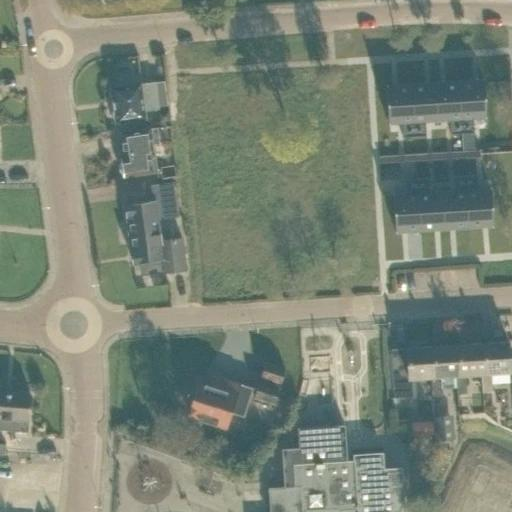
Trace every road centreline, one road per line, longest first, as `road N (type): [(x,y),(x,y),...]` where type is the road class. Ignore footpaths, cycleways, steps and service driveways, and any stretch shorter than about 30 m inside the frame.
road 1 (residential): [(50,49),(409,11),(511,13)]
road 2 (residential): [(74,325),(511,296)]
road 3 (tertiary): [(74,325),(50,49)]
road 4 (tertiary): [(84,511),(87,428),(74,325)]
